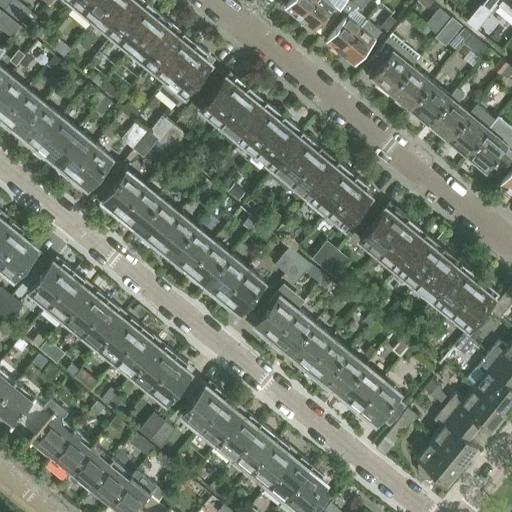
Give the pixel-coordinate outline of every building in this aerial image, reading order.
[(31,10),(18,0),(12,0),(6,8),(22,21),(31,10)] [(78,0),(76,3),(94,18),(108,0),(78,0)] [(108,0),(94,18),(113,33),(139,1),(136,0),(108,0)] [(300,18),(314,0),(291,0),(286,6),(300,18)] [(315,30),(324,19),(339,0),(314,0),(300,18),(315,30)] [(348,0),(339,0),(324,19),(330,25),(342,10),(350,1),(348,0)] [(144,6),(139,1),(113,33),(131,48),(160,12),(148,2),(144,6)] [(442,5),(429,22),(440,30),(453,14),(442,5)] [(341,51),(361,27),(361,26),(368,19),(353,7),(327,40),(341,51)] [(3,11),(0,15),(0,24),(13,35),(21,25),(3,11)] [(160,12),(131,48),(149,62),(175,31),(169,27),(173,22),(160,12)] [(382,25),(388,30),(396,20),(390,15),(382,25)] [(356,63),(382,30),(368,19),(361,26),(361,27),(341,51),(356,63)] [(181,36),(175,31),(149,62),(167,78),(197,42),(185,32),(181,36)] [(392,91),(414,65),(413,64),(417,58),(389,35),(368,61),(377,68),(372,74),(379,80),(378,82),(386,88),(387,87),(392,91)] [(178,103),(212,62),(206,57),(209,52),(197,42),(167,78),(160,87),(178,103)] [(510,64),(503,58),(495,67),(502,73),(510,64)] [(0,84),(10,72),(0,64),(0,84)] [(511,65),(510,64),(502,73),(508,78),(511,72),(511,65)] [(414,65),(392,91),(398,96),(397,97),(405,104),(406,103),(411,107),(433,80),(414,65)] [(71,81),(78,73),(73,68),(66,77),(71,81)] [(10,72),(0,84),(0,118),(27,86),(10,72)] [(95,72),(91,77),(100,85),(104,79),(95,72)] [(201,106),(220,121),(249,85),(237,75),(233,79),(227,74),(201,106)] [(106,79),(101,86),(118,99),(123,93),(106,79)] [(430,122),(452,96),(433,80),(411,107),(417,112),(416,113),(424,119),(425,118),(430,122)] [(249,85),(220,121),(238,136),(264,105),(258,100),(261,95),(249,85)] [(27,86),(0,118),(0,121),(10,130),(14,126),(19,131),(44,100),(27,86)] [(449,138),(471,112),(460,103),(466,95),(458,88),(452,96),(430,122),(436,127),(435,128),(443,135),(444,134),(449,138)] [(97,105),(105,95),(98,90),(90,99),(97,105)] [(112,100),(105,95),(97,105),(95,108),(101,113),(112,100)] [(44,100),(19,131),(25,135),(22,139),(33,148),(61,114),(44,100)] [(122,107),(124,109),(134,118),(140,111),(128,100),(122,107)] [(269,109),(264,105),(238,136),(256,151),(286,115),(273,105),(269,109)] [(471,112),(449,138),(455,143),(454,144),(462,151),(463,150),(469,154),(490,128),(471,112)] [(61,114),(33,148),(45,158),(48,154),(54,159),(78,128),(61,114)] [(286,115),(256,151),(274,166),(300,134),(294,129),(297,125),(286,115)] [(162,116),(150,131),(158,138),(161,140),(174,125),(162,116)] [(123,138),(134,147),(148,129),(138,120),(123,138)] [(174,125),(161,140),(173,149),(185,134),(174,125)] [(78,128),(54,159),(59,163),(56,167),(68,177),(96,142),(78,128)] [(490,128),(469,154),(474,159),(473,160),(481,166),(482,165),(487,169),(492,163),(501,170),(511,156),(511,143),(509,140),(508,142),(490,128)] [(148,129),(134,147),(144,155),(158,138),(150,131),(148,129)] [(305,139),(300,134),(274,166),(292,181),(322,145),(309,134),(305,139)] [(96,142),(68,177),(79,185),(82,181),(88,187),(113,156),(96,142)] [(322,145),(292,181),(310,195),(336,164),(330,159),(333,154),(322,145)] [(178,167),(184,171),(190,164),(184,159),(178,167)] [(204,162),(200,167),(207,172),(211,167),(204,162)] [(190,164),(184,171),(189,176),(195,168),(190,164)] [(341,168),(336,164),(310,195),(328,210),(358,174),(345,164),(341,168)] [(511,168),(501,183),(511,191),(511,168)] [(107,208),(118,217),(146,183),(128,169),(103,199),(110,204),(107,208)] [(358,174),(328,210),(346,225),(372,194),(366,188),(369,184),(358,174)] [(146,183),(118,217),(129,226),(132,222),(138,227),(163,197),(146,183)] [(235,184),(229,191),(238,199),(244,191),(235,184)] [(231,198),(223,192),(219,198),(226,204),(231,198)] [(163,197),(138,227),(144,232),(141,236),(152,245),(180,211),(163,197)] [(361,237),(379,252),(409,216),(396,206),(393,211),(387,206),(361,237)] [(257,207),(254,210),(260,215),(263,211),(257,207)] [(180,211),(152,245),(163,254),(166,250),(172,255),(197,225),(180,211)] [(409,216),(379,252),(397,267),(423,236),(417,231),(421,226),(409,216)] [(10,223),(4,218),(0,223),(0,257),(24,228),(13,220),(10,223)] [(197,225),(172,255),(178,260),(175,264),(186,273),(214,239),(197,225)] [(36,238),(24,228),(0,257),(0,265),(14,277),(39,247),(33,242),(36,238)] [(429,240),(423,236),(397,267),(416,282),(445,246),(432,236),(429,240)] [(214,239),(186,273),(197,282),(200,278),(206,283),(231,252),(214,239)] [(328,241),(313,258),(324,267),(338,250),(328,241)] [(276,263),(286,271),(301,253),(290,245),(276,263)] [(445,246),(416,282),(434,297),(460,266),(453,260),(457,256),(445,246)] [(338,250),(324,267),(334,276),(349,259),(338,250)] [(231,252),(206,283),(212,288),(209,291),(220,300),(248,266),(231,252)] [(301,253),(286,271),(297,279),(311,261),(301,253)] [(30,290),(47,303),(75,269),(64,260),(61,264),(54,259),(30,290)] [(465,270),(460,266),(434,297),(451,311),(481,275),(468,265),(465,270)] [(248,266),(220,300),(231,310),(234,306),(241,311),(265,280),(248,266)] [(174,268),(168,275),(175,280),(181,273),(174,268)] [(86,279),(75,269),(47,303),(64,317),(89,287),(83,282),(86,279)] [(327,274),(321,282),(326,286),(332,279),(327,274)] [(481,275),(451,311),(470,327),(496,295),(489,290),(493,286),(481,275)] [(506,309),(511,301),(511,284),(509,287),(490,309),(499,317),(506,309)] [(2,287),(0,288),(0,309),(12,295),(2,287)] [(95,292),(89,287),(64,317),(81,331),(109,297),(98,288),(95,292)] [(259,332),(270,341),(298,307),(281,293),(256,323),(262,328),(259,332)] [(12,295),(0,309),(0,314),(8,321),(23,304),(12,295)] [(120,306),(109,297),(81,331),(98,345),(123,315),(117,310),(120,306)] [(298,307),(270,341),(282,351),(285,347),(291,352),(315,321),(298,307)] [(369,325),(376,316),(370,310),(363,320),(369,325)] [(395,311),(388,319),(397,327),(404,319),(395,311)] [(129,320),(123,315),(98,345),(115,359),(143,325),(132,316),(129,320)] [(315,321),(291,352),(296,356),(293,360),(304,369),(332,335),(315,321)] [(154,334),(143,325),(115,359),(132,373),(157,342),(151,338),(154,334)] [(465,353),(474,341),(465,333),(455,345),(465,353)] [(40,347),(45,340),(38,334),(33,341),(40,347)] [(332,335),(304,369),(316,378),(319,375),(324,379),(349,349),(332,335)] [(21,350),(27,342),(20,336),(14,344),(21,350)] [(394,348),(402,354),(410,343),(403,337),(394,348)] [(511,340),(508,346),(499,339),(488,352),(511,371),(511,340)] [(53,346),(45,340),(40,347),(48,353),(53,346)] [(163,347),(157,342),(132,373),(149,386),(176,352),(166,344),(163,347)] [(349,349),(324,379),(321,383),(333,392),(336,389),(341,393),(366,363),(349,349)] [(188,362),(176,352),(149,386),(167,401),(192,371),(185,366),(188,362)] [(511,382),(511,371),(488,352),(477,365),(486,372),(475,385),(506,411),(511,403),(511,385),(511,384),(511,382)] [(40,353),(33,361),(41,368),(48,360),(40,353)] [(72,361),(66,369),(74,375),(80,367),(72,361)] [(366,363),(341,393),(347,398),(344,402),(355,411),(383,377),(366,363)] [(0,365),(0,397),(15,378),(0,365)] [(80,367),(74,375),(90,388),(96,380),(80,367)] [(383,377),(355,411),(367,420),(370,416),(376,421),(381,415),(389,422),(410,397),(402,390),(401,391),(383,377)] [(15,378),(0,397),(0,417),(11,427),(18,418),(28,426),(43,407),(34,399),(37,395),(15,378)] [(182,414),(200,428),(227,394),(216,385),(213,388),(207,383),(182,414)] [(506,411),(475,385),(464,398),(456,391),(445,405),(474,429),(481,420),(491,429),(506,411)] [(110,386),(102,397),(108,403),(117,392),(110,386)] [(239,403),(227,394),(200,428),(218,442),(242,412),(236,407),(239,403)] [(104,405),(98,399),(93,406),(99,411),(104,405)] [(124,404),(119,411),(125,416),(130,410),(124,404)] [(474,429),(445,405),(434,418),(442,425),(432,438),(463,463),(478,445),(467,437),(474,429)] [(52,414),(43,407),(28,426),(37,433),(30,442),(50,458),(75,427),(55,411),(52,414)] [(417,415),(407,408),(402,414),(412,422),(417,415)] [(154,411),(140,429),(150,437),(165,420),(154,411)] [(247,416),(242,412),(218,442),(234,455),(261,421),(251,412),(247,416)] [(385,454),(412,422),(402,414),(376,446),(385,454)] [(165,420),(150,437),(161,446),(175,428),(165,420)] [(273,431),(261,421),(234,455),(251,469),(276,439),(270,435),(273,431)] [(75,427),(50,458),(69,474),(95,443),(75,427)] [(155,446),(137,432),(130,440),(148,454),(155,446)] [(279,435),(276,439),(251,469),(268,483),(292,453),(287,449),(290,445),(279,435)] [(463,463),(432,438),(417,456),(421,460),(418,464),(419,473),(426,478),(434,477),(438,473),(448,482),(463,463)] [(95,443),(69,474),(88,489),(114,458),(95,443)] [(299,458),(292,453),(268,483),(285,497),(313,463),(302,454),(299,458)] [(114,458),(88,489),(108,506),(134,474),(114,458)] [(313,463),(285,497),(303,511),(308,506),(315,511),(316,511),(331,494),(323,487),(327,481),(321,476),(325,472),(313,463)] [(148,511),(158,500),(149,493),(152,490),(156,484),(138,469),(134,474),(108,506),(116,511),(148,511)] [(185,473),(179,480),(183,483),(188,483),(192,479),(185,473)] [(205,473),(201,479),(209,485),(214,480),(205,473)] [(225,489),(214,480),(209,485),(221,494),(225,489)] [(152,490),(149,493),(158,500),(165,492),(156,484),(152,490)] [(243,499),(234,492),(227,500),(236,507),(243,499)] [(168,508),(158,500),(148,511),(179,511),(171,505),(168,508)] [(335,511),(339,508),(331,501),(325,508),(330,511),(335,511)]
